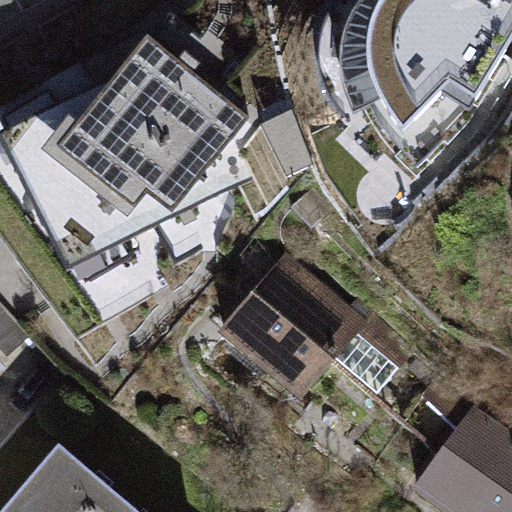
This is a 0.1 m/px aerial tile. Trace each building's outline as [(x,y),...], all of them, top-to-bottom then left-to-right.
[(378,106),(399,132),(446,84),(472,98),(511,33),(511,0),(374,0),(365,17),(359,46),(364,75),(378,106)] [(108,83),(0,134),(0,139),(68,270),(251,177),(232,143),(248,118),(221,94),(236,72),(170,16),(108,83)] [(294,264),(229,341),(315,413),(380,336),(294,264)] [(0,387),(0,404),(8,397),(0,387)] [(511,511),(511,434),(481,412),(419,498),(438,511),(511,511)] [(137,511),(65,451),(13,511),(137,511)]
